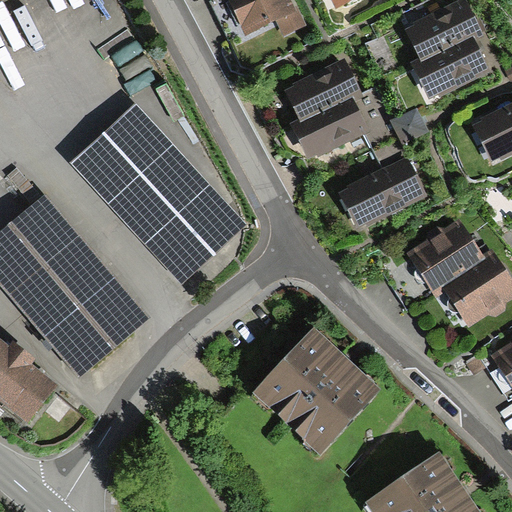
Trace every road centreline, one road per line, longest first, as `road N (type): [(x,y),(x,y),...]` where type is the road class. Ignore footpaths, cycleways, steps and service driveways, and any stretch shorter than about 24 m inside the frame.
road 1 (residential): [(53,511),(189,325),(298,238)]
road 2 (residential): [(298,238),(511,455)]
road 3 (residential): [(167,0),(298,238)]
